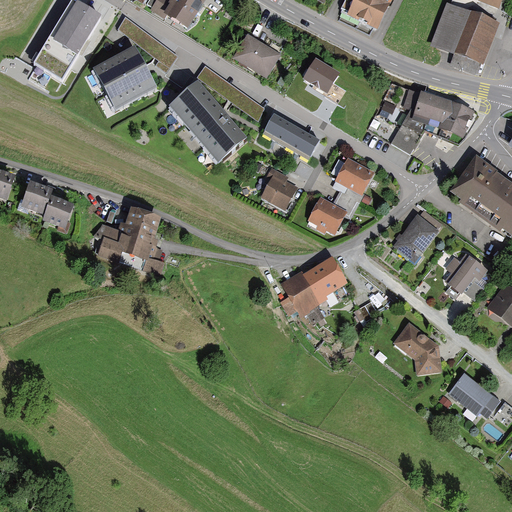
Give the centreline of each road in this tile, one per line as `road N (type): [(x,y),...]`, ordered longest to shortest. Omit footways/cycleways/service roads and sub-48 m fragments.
road 1 (residential): [(348,247),(304,259),(268,257),(0,160)]
road 2 (residential): [(335,135),(113,0)]
road 3 (tertiary): [(273,0),(401,67),(508,96)]
road 4 (residential): [(348,247),(511,378)]
